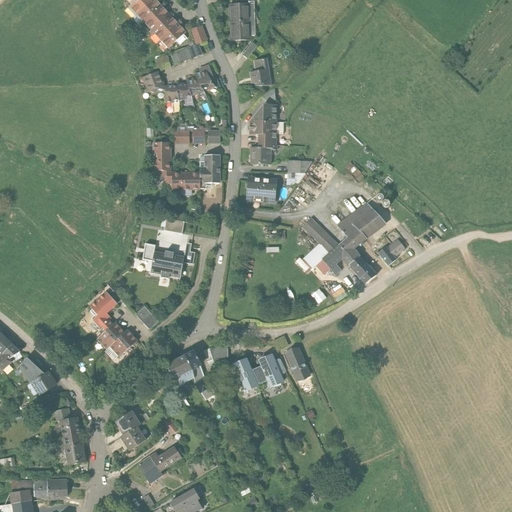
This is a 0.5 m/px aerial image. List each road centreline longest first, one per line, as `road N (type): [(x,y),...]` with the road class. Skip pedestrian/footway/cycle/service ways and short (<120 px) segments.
road 1 (unclassified): [(206,332),(231,217),(238,137),(228,75),(198,0)]
road 2 (unclassified): [(101,425),(0,323)]
road 3 (residential): [(101,425),(206,332)]
